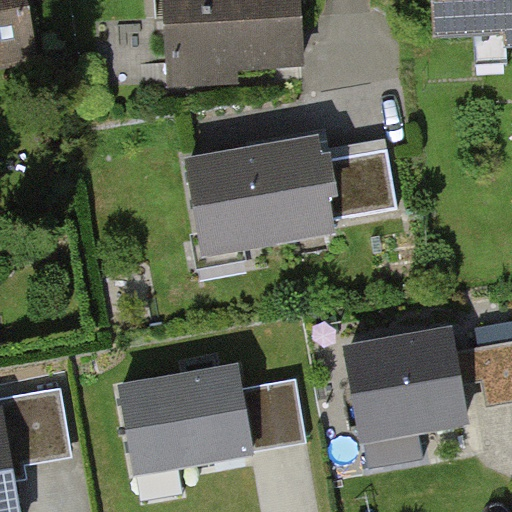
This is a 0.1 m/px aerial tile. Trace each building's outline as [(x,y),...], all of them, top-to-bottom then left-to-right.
[(0,0),(0,64),(41,58),(31,0),(0,0)] [(301,0),(173,0),(177,83),(304,78),(301,0)] [(511,0),(424,0),(425,33),(511,29),(511,0)] [(312,144),(175,167),(190,258),(327,235),(312,144)] [(447,328),(341,347),(359,442),(465,423),(447,328)] [(511,342),(480,348),(490,407),(511,403),(511,342)] [(249,368),(115,390),(134,511),(226,511),(272,504),(249,368)] [(73,456),(61,389),(16,396),(27,463),(73,456)] [(29,511),(11,405),(0,406),(0,511),(29,511)]
